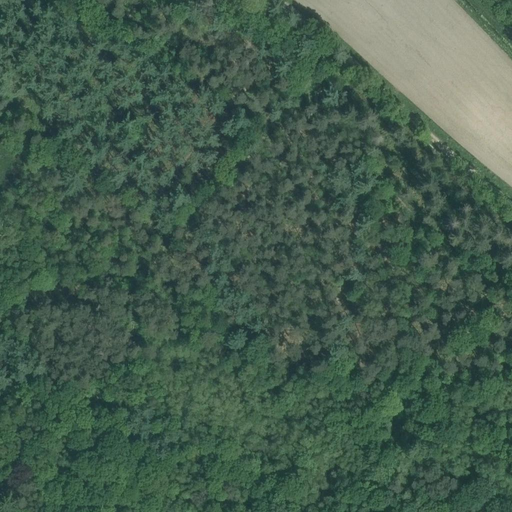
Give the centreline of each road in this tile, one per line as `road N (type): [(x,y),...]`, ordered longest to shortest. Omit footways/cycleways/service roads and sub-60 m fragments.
road 1 (track): [(313,96),(285,97),(164,236),(44,142)]
road 2 (track): [(313,96),(359,131),(380,179),(409,212),(511,272)]
road 3 (track): [(511,198),(352,61)]
